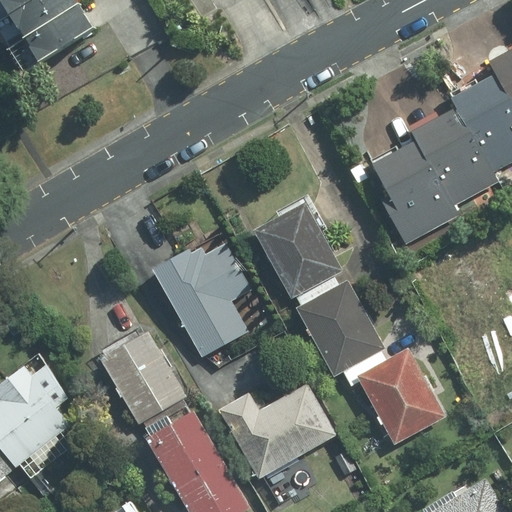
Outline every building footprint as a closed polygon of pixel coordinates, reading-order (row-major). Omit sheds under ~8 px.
[(91,0),(15,0),(49,55),(105,22),(91,0)] [(463,92),(468,102),(419,126),(425,138),(375,163),(413,240),(467,214),(460,201),(508,177),(502,166),(511,161),(511,48),(489,60),(497,75),(463,92)] [(315,200),(265,225),(299,293),(349,267),(315,200)] [(251,331),(233,299),(256,287),(231,241),(208,253),(202,242),(161,264),(210,353),(251,331)] [(447,277),(487,355),(480,359),(493,384),(509,375),(511,373),(511,285),(495,252),(447,277)] [(354,277),(303,303),(339,373),(390,347),(354,277)] [(156,328),(108,354),(146,421),(193,394),(156,328)] [(415,344),(364,372),(401,441),(453,414),(415,344)] [(31,362),(0,384),(0,433),(22,463),(76,425),(61,405),(76,394),(52,361),(38,372),(31,362)] [(227,406),(267,476),(342,430),(314,381),(267,407),(257,389),(227,406)] [(202,407),(155,433),(198,511),(245,511),(257,506),(202,407)] [(0,442),(0,481),(19,467),(0,442)] [(511,511),(511,510),(490,475),(430,511),(511,511)]
